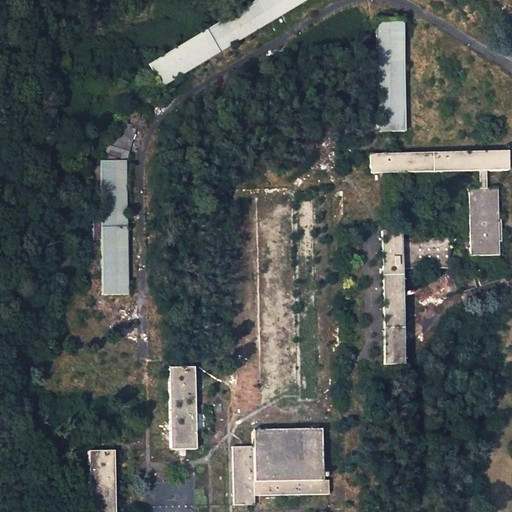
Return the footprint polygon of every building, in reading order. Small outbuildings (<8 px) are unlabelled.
[(256,0),(147,66),(161,89),(308,0),(256,0)] [(402,21),(376,22),(378,133),(404,132),(402,21)] [(131,34),(77,33),(77,45),(131,47),(131,34)] [(131,55),(75,52),(74,73),(130,75),(131,55)] [(135,127),(115,121),(103,163),(99,162),(99,167),(85,167),(85,198),(99,198),(100,218),(100,241),(101,296),(126,295),(124,163),(135,127)] [(506,152),(369,155),(369,174),(478,172),(486,172),(506,171),(506,152)] [(486,172),(478,172),(478,190),(486,189),(486,172)] [(478,190),(467,190),(469,257),(498,256),(497,189),(486,189),(478,190)] [(313,227),(312,196),(296,197),(297,228),(313,227)] [(399,232),(381,232),(383,366),(401,365),(400,269),(448,269),(447,239),(399,240),(399,232)] [(193,368),(168,369),(170,451),(195,451),(193,368)] [(127,369),(45,372),(46,396),(127,395),(127,369)] [(252,447),(231,448),(232,506),(253,506),(253,496),(328,495),(327,481),(321,481),(320,431),(252,433),(252,447)] [(113,511),(113,452),(87,452),(88,511),(113,511)]
